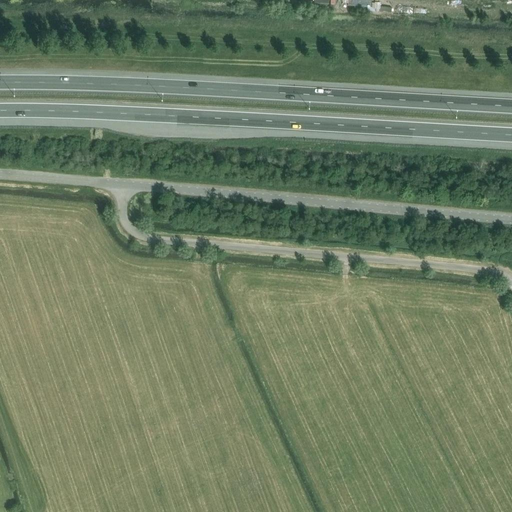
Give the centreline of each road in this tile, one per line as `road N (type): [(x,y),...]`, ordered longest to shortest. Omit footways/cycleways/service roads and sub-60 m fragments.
road 1 (motorway): [(511,106),(0,82)]
road 2 (motorway): [(0,111),(511,135)]
road 3 (unclassified): [(511,280),(458,267),(156,240),(123,220),(120,184)]
road 4 (tertiary): [(511,220),(120,184)]
road 5 (tertiary): [(0,174),(120,184)]
